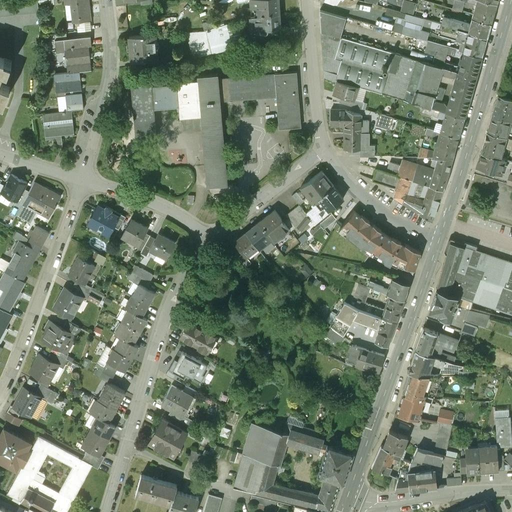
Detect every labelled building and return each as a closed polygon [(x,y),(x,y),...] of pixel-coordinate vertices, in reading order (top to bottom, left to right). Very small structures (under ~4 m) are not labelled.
[(37,0),(36,0),(0,3),(0,15),(39,12),(38,5),(37,0)] [(90,21),(87,0),(64,0),(65,4),(70,3),(72,19),(73,23),(78,22),(90,21)] [(257,14),(279,13),(278,0),(262,0),(263,5),(254,6),(255,15),(257,14)] [(348,0),(324,0),(324,3),(346,9),(348,0)] [(405,0),(403,0),(400,12),(412,15),(416,3),(405,0)] [(462,11),(465,1),(462,0),(454,0),(452,8),(462,11)] [(495,9),(497,3),(496,2),(487,0),(467,0),(467,2),(473,3),(476,1),(472,18),(490,23),(494,9),(495,9)] [(403,21),(422,27),(439,31),(441,24),(412,15),(400,12),(387,8),(385,14),(404,19),(403,21)] [(320,10),(321,31),(340,37),(346,17),(320,10)] [(279,13),(257,14),(255,15),(253,16),(253,23),(251,24),(251,29),(280,27),(279,13)] [(486,36),(490,23),(472,18),(470,24),(443,16),(441,24),(457,28),(468,31),(486,36)] [(204,31),(206,30),(217,27),(214,17),(201,22),(204,31)] [(233,48),(243,45),(237,20),(227,24),(233,48)] [(418,38),(427,40),(429,33),(421,31),(402,25),(383,20),(381,27),(418,38)] [(91,30),(90,21),(78,22),(78,26),(76,27),(76,32),(91,30)] [(402,25),(421,31),(422,27),(403,21),(402,25)] [(212,53),(233,48),(227,24),(217,27),(206,30),(212,53)] [(465,41),(468,31),(457,28),(455,38),(461,40),(465,41)] [(192,58),(212,53),(206,30),(204,31),(186,32),(192,58)] [(441,72),(443,67),(437,65),(431,63),(340,37),(321,31),(324,76),(423,105),(430,107),(436,86),(439,80),(440,75),(441,72)] [(486,36),(468,31),(465,41),(461,40),(460,43),(464,45),(463,51),(464,51),(481,56),(486,36)] [(154,34),(128,37),(130,61),(156,59),(154,34)] [(68,72),(79,71),(92,70),(89,46),(91,46),(90,36),(67,39),(55,40),(56,51),(66,50),(68,72)] [(425,46),(427,40),(418,38),(416,44),(425,46)] [(448,47),(427,40),(425,46),(423,51),(434,54),(431,63),(437,65),(443,67),(444,61),(446,53),(448,47)] [(448,47),(446,53),(454,56),(456,49),(448,47)] [(475,76),(481,56),(464,51),(462,58),(460,57),(458,62),(460,63),(459,66),(444,61),(443,67),(457,71),(475,76)] [(0,101),(3,103),(9,87),(0,83),(0,76),(2,71),(7,72),(10,63),(3,60),(4,59),(0,57),(0,101)] [(457,71),(443,67),(441,72),(452,75),(456,74),(457,71)] [(66,95),(67,105),(83,103),(79,71),(68,72),(56,74),(58,96),(66,95)] [(274,74),(276,96),(279,128),(300,127),(296,71),(274,73),(274,74)] [(469,97),(475,76),(457,71),(456,74),(453,84),(451,91),(469,97)] [(452,75),(441,72),(440,75),(439,80),(453,84),(456,74),(452,75)] [(177,83),(152,85),(153,107),(179,105),(180,117),(181,129),(202,128),(207,186),(227,184),(220,101),(276,96),(274,74),(218,79),(217,73),(197,75),(198,79),(177,80),(177,83)] [(356,86),(337,80),(333,93),(339,95),(352,99),(353,98),(356,86)] [(153,107),(152,85),(151,82),(131,84),(136,137),(156,136),(153,107)] [(356,86),(353,98),(363,101),(366,89),(356,86)] [(430,107),(446,111),(447,106),(444,103),(441,102),(445,89),(436,86),(430,107)] [(464,116),(469,97),(451,91),(447,106),(446,111),(464,116)] [(494,105),(511,110),(511,98),(498,94),(494,105)] [(60,112),(68,111),(67,105),(66,95),(58,96),(60,112)] [(363,101),(353,98),(352,99),(339,95),(338,101),(361,108),(363,101)] [(445,115),(446,111),(430,107),(423,105),(421,111),(441,117),(445,115)] [(491,115),(511,121),(511,116),(511,110),(494,105),(491,115)] [(360,114),(346,109),(330,109),(330,125),(344,125),(344,133),(346,132),(367,132),(367,120),(360,120),(360,114)] [(72,110),(68,111),(60,112),(43,113),(46,136),(57,135),(63,134),(74,133),(72,110)] [(464,116),(446,111),(445,115),(442,124),(437,122),(435,130),(440,131),(458,136),(464,116)] [(375,125),(388,129),(392,117),(379,113),(375,125)] [(487,131),(506,137),(509,127),(511,127),(511,121),(491,115),(487,131)] [(438,137),(440,131),(435,130),(426,127),(424,133),(438,137)] [(454,150),(458,136),(440,131),(438,137),(437,140),(434,139),(432,144),(436,145),(454,150)] [(481,152),(499,158),(505,139),(507,140),(508,138),(506,137),(487,131),(481,152)] [(369,132),(367,132),(346,132),(346,141),(344,142),(344,149),(360,149),(369,149),(369,148),(369,132)] [(63,134),(57,135),(58,150),(65,149),(63,134)] [(432,157),(437,157),(452,157),(454,150),(436,145),(434,152),(432,157)] [(369,149),(360,149),(360,157),(374,157),(374,148),(369,148),(369,149)] [(432,157),(434,152),(419,148),(417,157),(432,157)] [(499,158),(481,152),(476,167),(501,174),(505,160),(499,158)] [(452,157),(437,157),(433,170),(428,185),(442,190),(445,182),(452,157)] [(428,185),(433,170),(400,160),(399,165),(396,175),(428,185)] [(386,172),(396,175),(399,165),(389,162),(386,172)] [(415,198),(423,201),(425,196),(428,185),(396,175),(386,172),(376,169),(372,181),(396,188),(395,192),(404,195),(415,199),(415,198)] [(333,185),(321,170),(300,187),(313,203),(319,199),(318,197),(333,185)] [(11,174),(1,193),(16,201),(27,182),(11,174)] [(60,196),(34,182),(16,215),(30,222),(36,211),(49,217),(60,196)] [(343,198),(333,185),(318,197),(319,199),(313,203),(311,205),(313,207),(307,212),(311,217),(315,222),(321,218),(317,213),(325,206),(328,210),(343,198)] [(439,201),(442,190),(428,185),(425,196),(439,201)] [(291,196),(298,204),(303,201),(295,192),(291,196)] [(419,214),(423,201),(415,198),(415,199),(404,195),(395,192),(393,196),(419,214)] [(431,221),(439,201),(425,196),(423,201),(419,214),(431,221)] [(467,198),(465,206),(472,208),(474,200),(467,198)] [(298,204),(286,214),(288,217),(296,226),(306,214),(298,204)] [(104,209),(97,205),(87,224),(109,235),(113,227),(119,216),(111,212),(112,209),(106,206),(104,209)] [(119,216),(113,227),(118,230),(125,216),(112,209),(111,212),(119,216)] [(274,209),(257,223),(270,239),(272,242),(288,229),(289,228),(284,221),(274,209)] [(366,248),(374,253),(385,236),(380,232),(372,225),(371,226),(368,224),(369,223),(360,215),(359,216),(353,211),(340,227),(345,231),(345,235),(360,248),(366,248)] [(306,214),(296,226),(298,228),(311,217),(307,212),(306,214)] [(331,213),(319,223),(323,228),(335,218),(331,213)] [(290,231),(296,226),(288,217),(284,221),(289,228),(288,229),(290,231)] [(147,228),(131,219),(122,236),(131,241),(132,239),(138,242),(139,243),(143,235),(147,228)] [(251,229),(246,233),(257,247),(258,248),(270,239),(257,223),(251,228),(251,229)] [(319,223),(310,231),(314,236),(323,228),(319,223)] [(29,239),(42,246),(49,233),(37,226),(34,232),(31,230),(27,238),(29,239)] [(26,244),(29,239),(27,238),(16,232),(13,237),(19,240),(26,244)] [(257,247),(246,233),(245,232),(234,241),(242,253),(246,256),(257,247)] [(304,233),(298,238),(302,243),(308,238),(304,233)] [(174,242),(158,234),(154,241),(150,249),(166,258),(174,242)] [(140,253),(148,237),(143,235),(139,243),(138,242),(134,250),(140,253)] [(391,239),(385,236),(374,253),(382,259),(383,263),(389,265),(391,261),(397,264),(397,266),(402,268),(404,268),(404,267),(414,270),(420,253),(404,245),(403,246),(400,245),(400,243),(391,238),(391,239)] [(146,256),(150,249),(154,241),(148,237),(140,253),(146,256)] [(39,252),(42,246),(29,239),(26,244),(28,245),(28,246),(37,251),(39,252)] [(5,271),(23,281),(22,280),(37,251),(28,246),(28,245),(26,244),(19,240),(13,251),(16,252),(10,262),(5,271)] [(511,263),(450,242),(436,290),(473,302),(511,314),(511,263)] [(95,252),(92,258),(101,262),(104,256),(95,252)] [(246,256),(242,253),(237,257),(245,267),(251,262),(246,256)] [(0,259),(0,268),(5,271),(10,262),(1,257),(0,259)] [(94,266),(79,258),(68,276),(77,281),(84,285),(91,273),(89,272),(92,266),(94,267),(94,266)] [(149,281),(152,274),(134,264),(130,271),(137,274),(149,281)] [(305,264),(299,269),(305,277),(311,272),(305,264)] [(404,268),(402,268),(400,274),(412,277),(414,270),(404,267),(404,268)] [(0,297),(0,300),(13,307),(26,283),(23,281),(5,271),(0,281),(7,285),(0,297)] [(127,278),(133,282),(137,274),(130,271),(127,278)] [(145,287),(149,281),(137,274),(133,282),(139,284),(145,287)] [(409,285),(391,278),(387,289),(382,287),(380,291),(388,294),(403,300),(409,285)] [(91,288),(84,285),(77,281),(74,286),(78,288),(88,294),(91,288)] [(368,281),(366,286),(369,287),(380,291),(382,287),(382,286),(368,281)] [(359,301),(358,304),(363,305),(364,302),(369,287),(366,286),(357,283),(352,298),(359,301)] [(133,295),(148,303),(154,292),(145,287),(139,284),(133,295)] [(75,294),(65,288),(54,308),(72,317),(82,298),(75,294)] [(86,300),(89,294),(88,294),(78,288),(75,294),(82,298),(86,300)] [(91,288),(88,294),(89,294),(90,295),(100,301),(103,295),(91,288)] [(439,317),(450,321),(452,314),(455,315),(457,307),(455,306),(458,298),(436,290),(428,312),(439,316),(439,317)] [(395,323),(403,300),(388,294),(383,309),(380,317),(387,320),(395,323)] [(100,301),(90,295),(87,300),(98,306),(100,301)] [(148,303),(133,295),(132,295),(125,307),(128,309),(141,316),(148,303)] [(104,302),(110,305),(113,300),(107,297),(104,302)] [(0,307),(10,313),(13,307),(0,300),(0,307)] [(472,302),(466,300),(463,309),(469,311),(472,302)] [(338,314),(350,322),(354,316),(358,309),(356,308),(346,302),(339,313),(338,314)] [(380,317),(383,309),(364,302),(363,305),(358,304),(356,308),(358,309),(368,313),(378,316),(380,317)] [(0,339),(13,314),(10,313),(0,307),(0,339)] [(323,317),(331,325),(338,314),(339,313),(333,307),(323,317)] [(139,330),(146,318),(141,316),(128,309),(122,321),(139,330)] [(354,316),(365,321),(368,313),(358,309),(354,316)] [(476,313),(469,311),(465,321),(473,323),(476,313)] [(375,325),(378,316),(368,313),(365,321),(375,325)] [(344,332),(350,322),(338,314),(331,325),(344,332)] [(375,325),(384,328),(387,320),(380,317),(378,316),(375,325)] [(393,331),(395,323),(387,320),(384,328),(393,331)] [(66,321),(63,328),(72,333),(71,334),(74,335),(78,327),(66,321)] [(132,342),(139,330),(122,321),(115,333),(122,338),(122,337),(132,343),(132,342)] [(216,336),(188,321),(184,328),(185,328),(180,337),(198,346),(198,347),(205,352),(206,351),(208,352),(216,336)] [(52,322),(42,340),(62,350),(71,334),(72,333),(63,328),(52,322)] [(477,328),(465,323),(462,332),(474,336),(477,328)] [(318,324),(311,331),(315,335),(322,328),(318,324)] [(96,326),(93,333),(100,336),(103,329),(96,326)] [(337,343),(339,345),(345,337),(330,326),(325,335),(330,339),(328,340),(335,345),(337,343)] [(387,347),(393,331),(384,328),(384,329),(383,329),(378,332),(374,343),(387,347)] [(446,336),(423,328),(415,350),(433,357),(438,358),(440,353),(442,347),(446,336)] [(446,336),(442,347),(453,352),(457,340),(446,336)] [(131,358),(138,345),(132,342),(132,343),(122,337),(122,338),(116,350),(131,358)] [(321,341),(315,350),(321,352),(325,343),(321,341)] [(350,342),(346,357),(356,360),(360,349),(350,342)] [(97,362),(104,366),(107,361),(114,348),(107,345),(97,362)] [(124,370),(131,358),(116,350),(114,348),(107,361),(116,366),(124,370)] [(368,351),(360,349),(356,360),(355,365),(363,368),(368,351)] [(433,357),(415,350),(407,373),(410,374),(427,375),(432,361),(433,357)] [(384,356),(368,351),(363,368),(379,373),(384,356)] [(48,359),(58,365),(57,365),(62,368),(66,370),(71,362),(53,352),(48,359)] [(201,362),(182,352),(175,366),(183,370),(193,376),(201,362)] [(440,353),(438,358),(450,362),(453,364),(455,359),(440,353)] [(40,376),(49,381),(50,378),(57,365),(58,365),(48,359),(40,355),(31,372),(40,376)] [(433,357),(432,361),(434,362),(433,364),(442,367),(442,366),(449,368),(450,362),(438,358),(433,357)] [(107,361),(104,366),(105,366),(114,371),(116,366),(107,361)] [(92,373),(99,377),(102,372),(105,366),(104,366),(97,362),(92,373)] [(57,365),(50,378),(55,381),(62,368),(57,365)] [(114,371),(105,366),(102,372),(113,377),(115,372),(114,371)] [(116,366),(114,371),(115,372),(122,375),(124,370),(116,366)] [(183,370),(175,366),(172,371),(178,374),(181,375),(183,370)] [(178,374),(172,371),(168,369),(165,374),(175,380),(178,374)] [(102,372),(99,377),(108,382),(110,383),(113,377),(102,372)] [(427,375),(410,374),(403,394),(413,397),(414,392),(422,394),(428,376),(428,375),(427,375)] [(422,394),(434,397),(440,375),(428,376),(422,394)] [(41,384),(46,387),(49,381),(40,376),(37,382),(41,384)] [(115,408),(124,390),(110,383),(108,382),(99,399),(98,399),(115,408)] [(36,394),(41,397),(41,398),(46,400),(47,401),(53,391),(46,387),(41,384),(36,394)] [(181,390),(171,385),(161,403),(171,409),(183,415),(193,396),(183,390),(181,390)] [(185,385),(183,390),(193,396),(196,391),(185,385)] [(41,397),(36,394),(24,388),(14,406),(14,407),(21,411),(31,416),(41,398),(41,397)] [(413,397),(403,394),(397,414),(419,420),(423,405),(431,407),(434,397),(422,394),(414,392),(413,397)] [(41,398),(31,416),(36,419),(46,400),(41,398)] [(108,420),(115,408),(98,399),(99,399),(97,398),(90,411),(97,415),(108,420)] [(18,417),(21,411),(14,407),(14,406),(11,405),(7,412),(18,417)] [(180,420),(183,415),(171,409),(168,414),(180,420)] [(438,422),(450,425),(453,413),(440,410),(438,422)] [(21,419),(18,417),(7,412),(4,417),(18,425),(21,419)] [(97,415),(91,427),(108,437),(115,424),(108,420),(97,415)] [(192,421),(183,415),(180,420),(189,426),(192,421)] [(286,416),(282,431),(288,433),(290,429),(323,439),(325,433),(302,426),(303,421),(286,416)] [(509,416),(495,417),(497,445),(497,446),(511,445),(509,416)] [(187,432),(161,418),(155,429),(153,429),(152,433),(152,434),(148,442),(174,456),(178,449),(180,448),(181,446),(181,444),(187,432)] [(274,428),(253,422),(244,453),(241,464),(234,486),(257,492),(274,428)] [(450,425),(440,423),(434,453),(443,455),(445,456),(452,425),(450,425)] [(222,426),(219,434),(227,437),(230,429),(222,426)] [(108,437),(91,427),(81,445),(88,449),(89,449),(99,454),(99,453),(108,437)] [(190,433),(200,439),(203,433),(193,428),(190,433)] [(282,431),(274,428),(257,492),(315,507),(319,494),(272,483),(278,463),(281,464),(287,442),(319,452),(319,450),(325,452),(327,445),(322,443),(323,439),(290,429),(288,433),(282,431)] [(28,444),(4,431),(1,437),(0,436),(0,458),(15,466),(16,464),(21,467),(32,448),(27,445),(28,444)] [(383,447),(394,452),(393,456),(395,456),(399,458),(403,447),(404,448),(408,437),(398,434),(397,435),(389,431),(383,447)] [(7,494),(21,501),(21,500),(30,505),(43,511),(65,511),(91,465),(92,464),(82,459),(38,436),(32,448),(21,467),(7,494)] [(212,443),(209,453),(219,457),(223,447),(212,443)] [(490,443),(478,444),(478,446),(479,471),(492,471),(490,445),(490,443)] [(344,483),(353,453),(327,445),(325,452),(318,475),(324,477),(339,481),(344,483)] [(383,447),(381,445),(372,466),(388,474),(391,467),(389,466),(391,461),(393,462),(395,456),(393,456),(394,452),(383,447)] [(498,470),(497,446),(497,445),(490,445),(492,471),(498,470)] [(466,472),(479,471),(478,446),(468,447),(468,452),(465,453),(466,459),(466,472)] [(421,450),(417,448),(411,462),(408,472),(415,472),(415,467),(417,460),(420,461),(421,461),(422,461),(422,460),(441,464),(443,455),(434,453),(421,450)] [(99,454),(89,449),(88,449),(85,454),(100,462),(103,455),(99,453),(99,454)] [(198,465),(204,467),(207,457),(202,455),(202,454),(197,452),(197,451),(192,449),(188,459),(193,461),(193,462),(199,464),(198,465)] [(229,460),(241,464),(244,453),(232,450),(229,460)] [(511,462),(511,454),(509,452),(503,459),(510,465),(511,462)] [(100,462),(85,454),(82,459),(92,464),(91,465),(97,468),(100,462)] [(396,478),(398,478),(401,471),(405,472),(408,473),(408,472),(411,462),(404,460),(396,478)] [(408,472),(408,473),(408,478),(409,490),(434,487),(432,470),(430,470),(429,468),(419,469),(419,467),(416,467),(416,472),(415,472),(408,472)] [(176,485),(142,475),(136,495),(171,505),(175,491),(176,485)] [(330,510),(339,481),(324,477),(319,494),(315,507),(328,510),(330,510)] [(461,477),(447,478),(448,485),(461,484),(461,477)] [(395,491),(409,490),(408,478),(404,478),(398,478),(398,480),(395,491)] [(194,511),(199,498),(175,491),(171,505),(168,511),(194,511)] [(203,511),(217,511),(222,497),(208,493),(203,511)] [(262,503),(264,497),(252,494),(250,500),(262,503)] [(262,503),(275,507),(276,501),(264,497),(262,503)] [(489,511),(484,500),(457,511),(489,511)]
